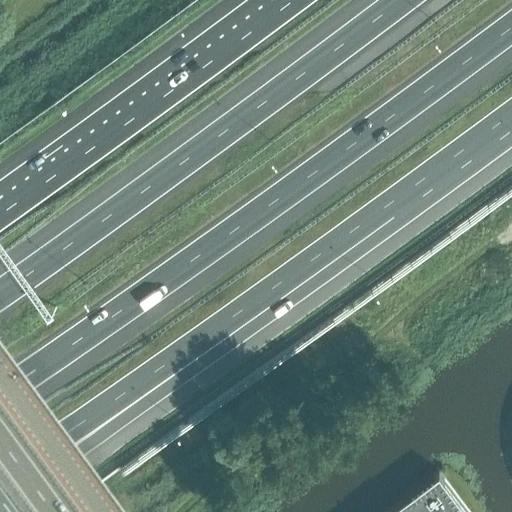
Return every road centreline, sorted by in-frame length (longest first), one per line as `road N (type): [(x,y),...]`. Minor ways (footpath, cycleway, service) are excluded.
road 1 (motorway): [(0,390),(511,26)]
road 2 (motorway): [(400,0),(0,294)]
road 3 (motorway): [(157,380),(511,119)]
road 4 (track): [(505,243),(387,328),(317,419),(188,507)]
road 5 (motorway): [(279,0),(0,205)]
road 6 (motorway): [(0,504),(157,380)]
road 7 (motorway): [(0,483),(157,380)]
road 8 (residential): [(96,511),(0,377)]
